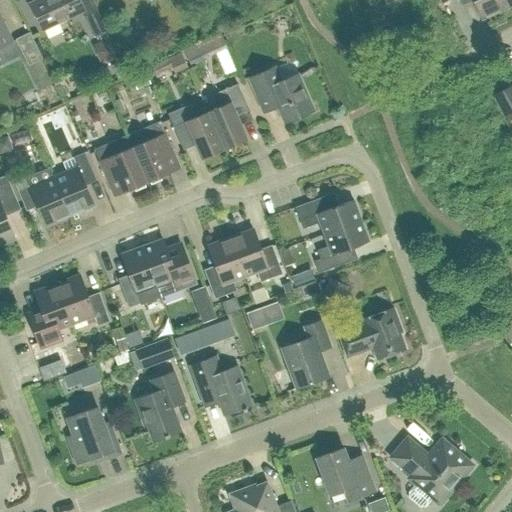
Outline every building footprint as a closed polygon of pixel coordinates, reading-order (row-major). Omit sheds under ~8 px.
[(37,0),(30,3),(44,31),(84,12),(96,37),(108,31),(93,0),(37,0)] [(501,9),(497,0),(460,0),(462,4),(471,0),(472,0),(481,18),(501,9)] [(511,0),(497,0),(501,9),(511,3),(511,0)] [(0,48),(13,42),(0,15),(0,66),(6,63),(0,50),(0,48)] [(46,65),(30,31),(15,38),(28,65),(31,63),(34,70),(46,65)] [(113,34),(99,39),(110,67),(124,61),(113,34)] [(184,50),(191,64),(203,59),(196,44),(184,50)] [(181,52),(157,63),(162,72),(172,67),(175,73),(188,67),(181,52)] [(274,99),(284,122),(314,110),(298,73),(281,80),(275,66),(248,77),(260,105),(274,99)] [(145,70),(131,76),(137,88),(150,83),(145,70)] [(208,111),(224,148),(246,139),(237,118),(250,112),(237,83),(216,93),(221,105),(208,111)] [(511,113),(511,83),(491,95),(504,118),(511,113)] [(224,148),(208,111),(195,117),(189,104),(168,113),(173,127),(186,121),(202,158),(224,148)] [(127,135),(147,181),(180,167),(173,151),(160,120),(127,135)] [(0,153),(12,149),(7,135),(0,137),(0,153)] [(147,181),(127,135),(94,149),(107,179),(113,195),(125,191),(147,181)] [(54,177),(70,214),(94,204),(86,185),(96,180),(84,152),(73,157),(78,167),(54,177)] [(8,175),(17,171),(13,162),(4,166),(8,175)] [(70,214),(54,177),(50,167),(14,182),(26,210),(37,205),(45,225),(70,214)] [(0,244),(16,237),(6,215),(21,209),(6,175),(0,177),(0,244)] [(324,234),(361,220),(353,199),(329,208),(325,196),(295,207),(299,220),(305,218),(308,226),(320,222),(324,234)] [(361,220),(324,234),(328,246),(317,250),(320,258),(314,261),(319,272),(349,261),(345,250),(369,241),(361,220)] [(231,237),(245,275),(255,271),(259,282),(271,277),(282,273),(272,244),(261,248),(254,229),(231,237)] [(245,275),(231,237),(208,246),(215,265),(204,269),(215,298),(237,290),(233,280),(245,275)] [(142,247),(157,285),(167,281),(171,291),(192,283),(181,254),(170,259),(163,239),(142,247)] [(140,302),(136,292),(157,285),(142,247),(122,254),(129,274),(118,278),(129,307),(140,302)] [(317,279),(313,269),(291,277),(294,287),(317,279)] [(58,285),(72,323),(94,315),(98,325),(109,321),(99,292),(88,296),(80,274),(68,279),(69,281),(58,285)] [(330,278),(322,294),(340,303),(349,287),(330,278)] [(285,292),(292,289),(289,281),(281,284),(285,292)] [(72,323),(58,285),(47,289),(46,287),(34,291),(42,313),(29,318),(40,347),(62,338),(58,328),(72,323)] [(196,307),(211,301),(205,286),(190,291),(196,307)] [(252,330),(268,324),(261,307),(246,313),(252,330)] [(373,346),(377,358),(405,348),(400,333),(402,332),(393,308),(363,319),(364,322),(338,331),(347,356),(373,346)] [(245,320),(231,326),(236,339),(250,334),(245,320)] [(297,388),(329,376),(319,350),(330,346),(321,321),(304,327),(308,338),(282,348),(297,388)] [(124,335),(129,348),(143,343),(138,330),(124,335)] [(116,340),(119,352),(128,350),(125,338),(116,340)] [(167,339),(136,350),(143,368),(174,356),(167,339)] [(223,415),(252,404),(238,365),(222,371),(216,355),(189,365),(205,406),(219,401),(223,415)] [(44,379),(56,375),(52,364),(41,367),(44,379)] [(153,441),(181,430),(171,406),(184,401),(174,371),(150,380),(155,392),(135,399),(145,425),(147,424),(153,441)] [(73,435),(68,437),(77,463),(103,453),(105,459),(120,453),(109,421),(104,423),(98,406),(67,418),(73,435)] [(446,497),(473,465),(442,438),(428,454),(407,437),(390,457),(411,474),(408,478),(432,499),(439,491),(446,497)] [(350,467),(343,447),(317,457),(330,494),(344,489),(348,500),(374,491),(363,462),(350,467)] [(247,488),(230,494),(236,510),(229,511),(294,511),(291,500),(276,506),(267,482),(247,489),(247,488)]
